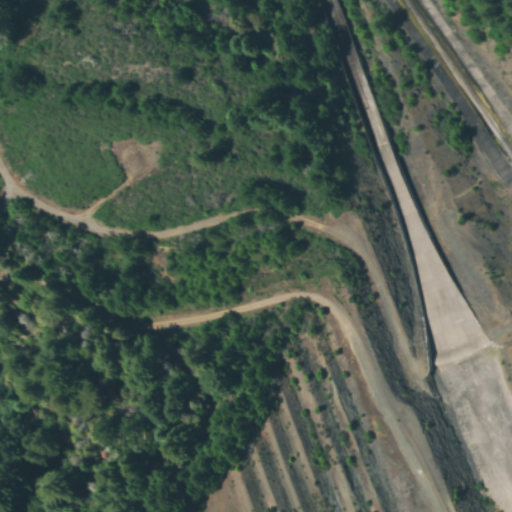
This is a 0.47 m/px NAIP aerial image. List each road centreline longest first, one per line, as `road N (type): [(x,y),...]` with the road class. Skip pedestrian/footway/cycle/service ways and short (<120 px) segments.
road 1 (track): [(441,511),(364,347),(334,306),(306,296),(118,326),(0,283),(17,195)]
road 2 (track): [(417,350),(352,233),(274,216),(161,242),(94,232),(38,210),(0,178)]
